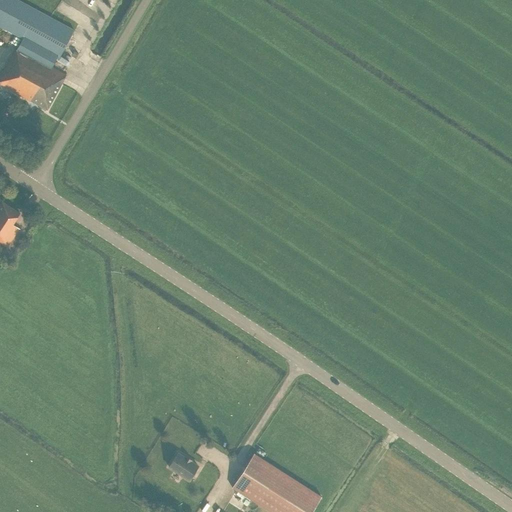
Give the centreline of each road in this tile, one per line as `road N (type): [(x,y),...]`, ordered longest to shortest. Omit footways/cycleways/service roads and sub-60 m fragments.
road 1 (tertiary): [(511,506),(34,186)]
road 2 (unclassified): [(34,186),(148,0)]
